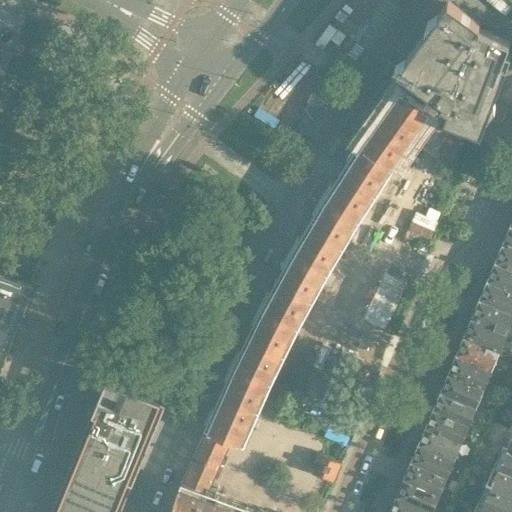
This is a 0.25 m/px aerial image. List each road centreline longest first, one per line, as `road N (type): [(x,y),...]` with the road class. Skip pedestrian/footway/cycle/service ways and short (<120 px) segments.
road 1 (residential): [(141,511),(214,330),(355,87),(419,0)]
road 2 (tertiary): [(24,491),(133,215),(228,76)]
road 3 (tertiary): [(185,70),(138,150),(5,483)]
road 4 (residential): [(334,511),(437,266),(480,230),(511,154)]
